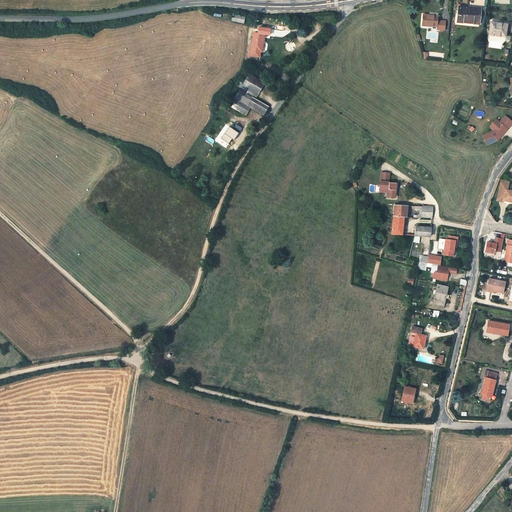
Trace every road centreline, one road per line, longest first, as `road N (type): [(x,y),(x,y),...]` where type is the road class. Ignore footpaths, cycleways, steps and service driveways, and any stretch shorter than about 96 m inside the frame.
road 1 (track): [(137,358),(193,390),(354,422),(438,425)]
road 2 (track): [(268,121),(227,185),(191,298),(137,358)]
road 3 (track): [(139,351),(117,318),(0,215)]
road 4 (tertiary): [(0,17),(82,17),(193,2)]
road 5 (tertiary): [(193,2),(345,1)]
road 6 (unclassified): [(345,1),(341,21),(268,121)]
road 7 (track): [(137,358),(0,376)]
road 8 (residential): [(438,425),(468,298)]
